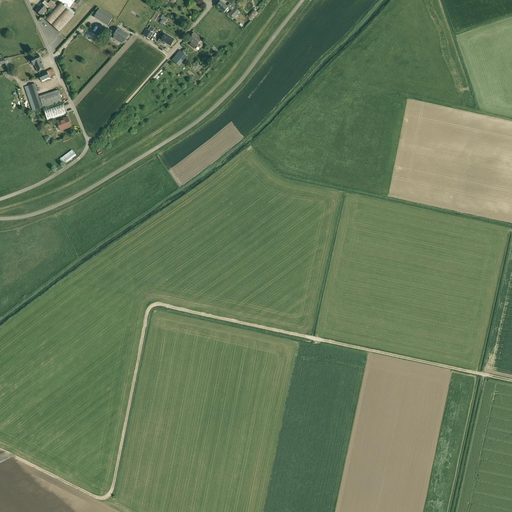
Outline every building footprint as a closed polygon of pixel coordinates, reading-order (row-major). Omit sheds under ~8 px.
[(42,3),(36,10),(41,15),(48,9),(47,9),(49,7),(52,10),(45,18),(59,32),(74,15),(66,8),(67,6),(70,8),(73,3),(75,4),(76,3),(80,6),(83,2),(79,0),(57,0),(64,5),(64,6),(59,2),(56,6),(50,0),(48,3),(45,0),(42,3)] [(254,0),(253,0),(245,9),(250,14),(259,4),(254,0)] [(217,7),(224,12),(228,7),(221,1),(217,7)] [(228,14),(234,19),(240,11),(234,7),(228,14)] [(99,9),(95,16),(108,24),(112,17),(99,9)] [(114,35),(124,42),(128,35),(118,29),(114,35)] [(143,35),(149,39),(153,33),(147,29),(143,35)] [(188,40),(191,42),(189,44),(194,49),(202,39),(194,33),(188,40)] [(175,39),(165,34),(162,38),(160,37),(157,43),(164,47),(165,45),(168,47),(169,46),(170,46),(175,39)] [(181,57),(177,54),(172,60),(179,65),(181,62),(180,61),(183,58),(184,59),(186,56),(184,54),(181,57)] [(29,60),(32,65),(33,64),(34,65),(35,64),(38,71),(44,68),(41,61),(39,56),(38,55),(35,56),(31,58),(31,59),(29,60)] [(4,59),(5,63),(7,72),(8,73),(13,71),(9,59),(9,58),(4,59)] [(38,75),(41,81),(55,75),(52,68),(47,71),(38,75)] [(35,84),(28,86),(37,110),(42,108),(36,92),(38,92),(36,86),(35,84)] [(39,96),(43,108),(62,102),(58,90),(39,96)] [(44,110),(47,120),(66,114),(63,103),(44,110)] [(71,126),(68,117),(57,122),(61,131),(71,126)] [(64,159),(67,163),(76,155),(74,152),(64,159)]
